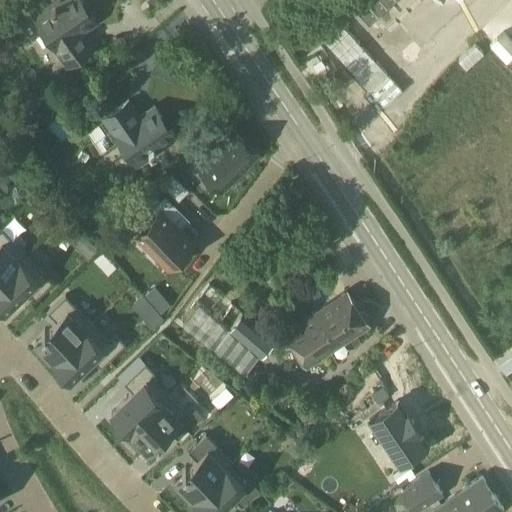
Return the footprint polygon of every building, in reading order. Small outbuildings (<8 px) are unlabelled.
[(82,31),(96,21),(81,0),(62,0),(60,1),(59,0),(55,0),(34,15),(67,64),(93,46),(82,31)] [(160,146),(175,135),(154,105),(140,115),(129,99),(103,117),(137,166),(162,148),(160,146)] [(233,130),(198,165),(222,189),(254,157),(242,145),(245,142),(233,130)] [(3,174),(0,178),(0,184),(3,189),(10,189),(14,181),(10,174),(3,174)] [(178,176),(168,186),(186,205),(196,195),(178,176)] [(148,235),(144,240),(159,255),(164,251),(175,263),(179,259),(183,262),(195,250),(191,247),(196,243),(178,224),(188,215),(169,196),(151,214),(156,220),(144,232),(148,235)] [(291,216),(302,208),(295,198),(284,207),(291,216)] [(0,279),(27,254),(26,253),(0,225),(0,279)] [(90,240),(80,250),(87,257),(97,247),(90,240)] [(27,254),(0,279),(0,305),(5,310),(27,289),(31,294),(35,298),(53,281),(27,254)] [(347,289),(285,330),(307,364),(329,349),(338,363),(362,340),(356,331),(369,323),(347,289)] [(43,333),(34,341),(53,360),(70,343),(92,322),(65,294),(56,303),(47,311),(56,320),(47,329),(46,330),(45,328),(43,330),(42,331),(43,333)] [(200,303),(183,324),(245,372),(258,354),(259,355),(275,339),(243,310),(229,328),(200,303)] [(152,305),(142,314),(151,324),(161,315),(152,305)] [(70,343),(53,360),(71,379),(92,358),(101,367),(125,344),(126,343),(121,337),(116,333),(109,339),(107,338),(92,322),(70,343)] [(121,402),(111,412),(129,431),(169,392),(155,379),(151,375),(155,371),(150,366),(145,361),(136,370),(124,382),(132,390),(132,391),(121,402)] [(169,392),(129,431),(147,449),(156,441),(157,442),(159,441),(160,439),(159,438),(161,436),(169,429),(177,437),(193,422),(202,413),(197,408),(193,403),(186,410),(169,392)] [(398,398),(369,417),(398,461),(427,442),(398,398)] [(183,472),(175,480),(193,498),(233,460),(211,438),(206,432),(188,450),(196,459),(188,467),(186,469),(185,467),(184,469),(182,470),(183,472)] [(233,460),(193,498),(206,511),(216,511),(233,496),(242,505),(251,496),(259,488),(254,483),(250,478),(246,481),(239,473),(230,464),(233,461),(233,460)] [(393,473),(400,484),(415,474),(408,463),(393,473)] [(401,488),(415,509),(442,491),(429,470),(401,488)] [(437,495),(427,501),(434,511),(496,511),(504,508),(482,475),(441,501),(437,495)]
